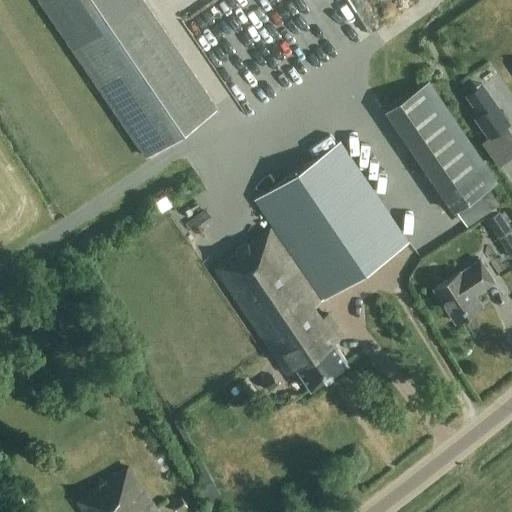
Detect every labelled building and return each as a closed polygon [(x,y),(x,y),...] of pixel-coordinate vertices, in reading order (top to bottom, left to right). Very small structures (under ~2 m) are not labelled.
[(213,109),(137,0),(34,0),(145,157),(213,109)] [(327,3),(304,19),(334,65),(376,36),(356,6),(338,18),(327,3)] [(428,80),(383,111),(450,212),(498,178),(428,80)] [(505,126),(508,123),(494,104),(481,84),(464,96),(478,116),(475,118),(488,137),(505,126)] [(215,267),(286,373),(295,367),(309,387),(346,363),(332,342),(341,335),(327,314),(320,319),(311,305),(321,299),(406,242),(338,141),(253,198),(273,229),(215,267)] [(498,209),(485,218),(497,238),(511,229),(498,209)] [(464,267),(432,288),(454,321),(481,304),(471,289),(478,284),(481,289),(494,281),(480,259),(465,269),(464,267)] [(271,375),(262,381),(268,390),(277,384),(271,375)] [(156,511),(126,467),(77,501),(84,511),(156,511)] [(171,505),(176,511),(177,511),(186,506),(181,498),(171,505)]
